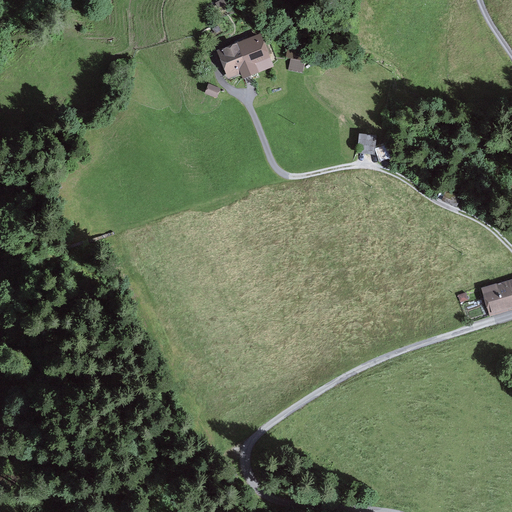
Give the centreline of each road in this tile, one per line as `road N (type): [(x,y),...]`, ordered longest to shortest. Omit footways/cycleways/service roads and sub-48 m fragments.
road 1 (track): [(0,475),(15,466),(25,261),(40,249),(282,173)]
road 2 (unclassified): [(386,511),(272,500),(250,478),(256,438),(352,372),(511,315)]
